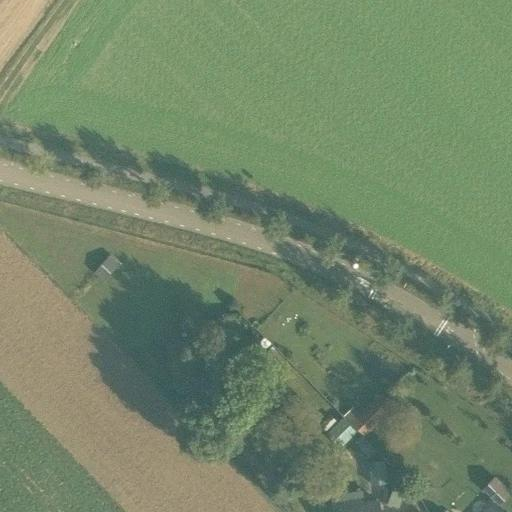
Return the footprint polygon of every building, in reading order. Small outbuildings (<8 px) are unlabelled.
[(111,254),(94,272),(104,282),(121,263),(111,254)] [(257,389),(243,403),(254,414),(268,400),(257,389)] [(364,435),(377,423),(393,406),(381,394),(365,411),(352,423),(364,435)] [(371,485),(387,483),(384,461),(368,464),(371,485)] [(498,501),(509,492),(496,474),(485,482),(498,501)] [(379,511),(378,501),(334,508),(331,509),(331,511),(379,511)]
